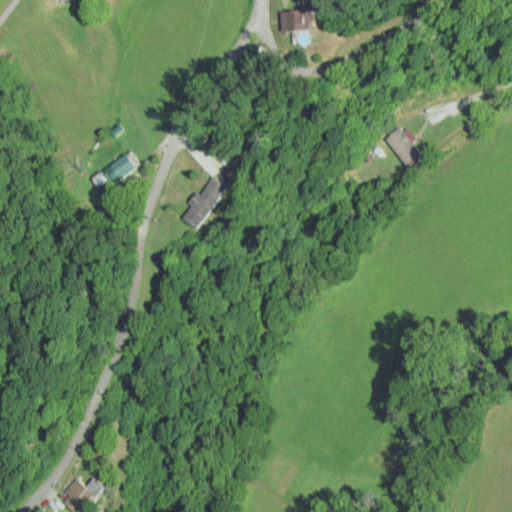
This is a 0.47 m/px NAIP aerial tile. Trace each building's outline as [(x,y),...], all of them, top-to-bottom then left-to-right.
[(293,30),(323,29),(322,10),(293,11),(293,30)] [(417,167),(433,151),(407,126),(391,142),(417,167)] [(121,181),(147,166),(138,151),(112,165),(121,181)] [(193,216),(217,229),(240,184),(222,174),(211,194),(206,191),(193,216)] [(73,504),(94,511),(103,511),(114,484),(106,481),(104,487),(82,478),(73,504)]
